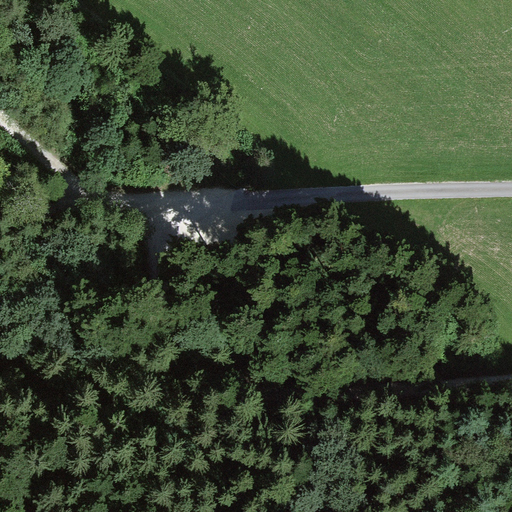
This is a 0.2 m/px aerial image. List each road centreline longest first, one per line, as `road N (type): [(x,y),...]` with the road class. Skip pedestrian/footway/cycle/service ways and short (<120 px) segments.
road 1 (track): [(136,200),(173,338),(207,372),(255,391),(511,377)]
road 2 (unclassified): [(511,188),(136,200)]
